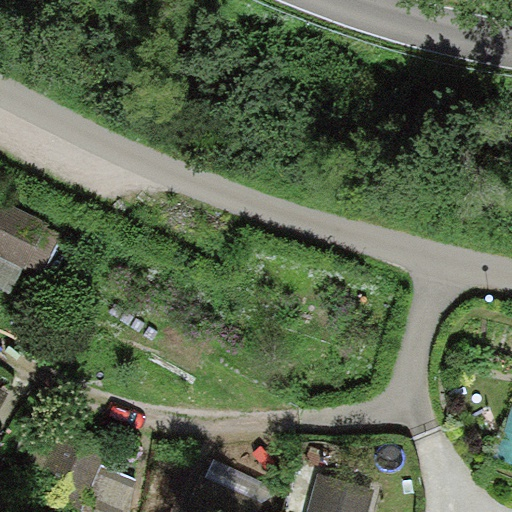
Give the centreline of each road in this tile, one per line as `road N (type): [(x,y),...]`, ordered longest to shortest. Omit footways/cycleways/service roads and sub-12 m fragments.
road 1 (unclassified): [(511,278),(262,200),(0,78)]
road 2 (tertiary): [(511,44),(461,38),(334,0)]
